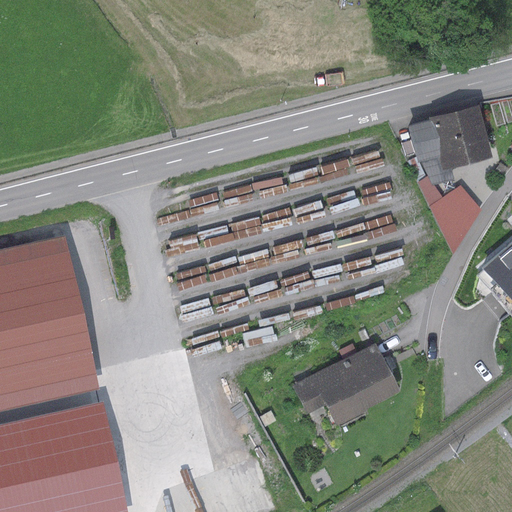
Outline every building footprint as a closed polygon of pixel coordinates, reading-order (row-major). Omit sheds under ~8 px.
[(473,106),(401,125),(410,161),(415,160),(426,185),(449,179),(445,165),(485,155),(473,106)] [(479,209),(457,185),(428,206),(449,254),(479,209)] [(65,236),(0,250),(0,410),(100,388),(65,236)] [(511,237),(475,268),(511,311),(511,237)] [(369,343),(287,386),(303,415),(322,406),(331,424),(394,391),(369,343)] [(126,511),(102,402),(0,425),(0,511),(126,511)]
